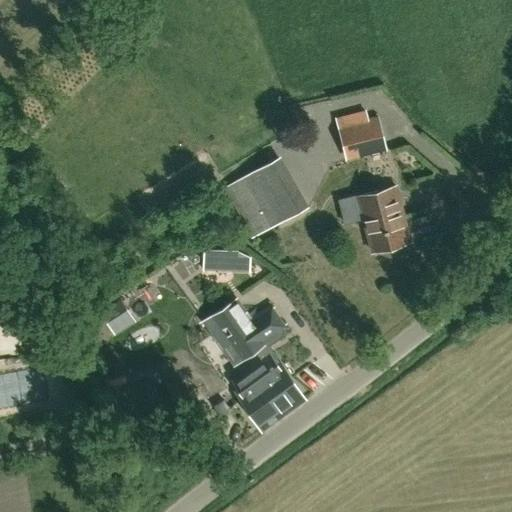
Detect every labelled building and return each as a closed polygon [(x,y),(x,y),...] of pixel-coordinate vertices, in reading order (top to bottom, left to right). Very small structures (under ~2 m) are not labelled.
[(344,154),(383,145),(376,117),(337,126),(344,154)] [(252,237),(298,211),(270,161),(223,187),(252,237)] [(166,186),(148,194),(155,210),(173,202),(166,186)] [(371,252),(409,242),(395,188),(355,198),(361,220),(363,219),(371,252)] [(111,329),(132,315),(121,298),(100,312),(111,329)] [(235,299),(202,321),(212,334),(211,334),(220,346),(229,340),(242,358),(243,359),(255,351),(261,359),(231,381),(238,390),(235,392),(260,430),(304,398),(294,384),(289,375),(279,360),(278,361),(276,357),(267,345),(283,333),(285,332),(284,330),(286,329),(270,306),(250,320),(244,312),(235,299)]
